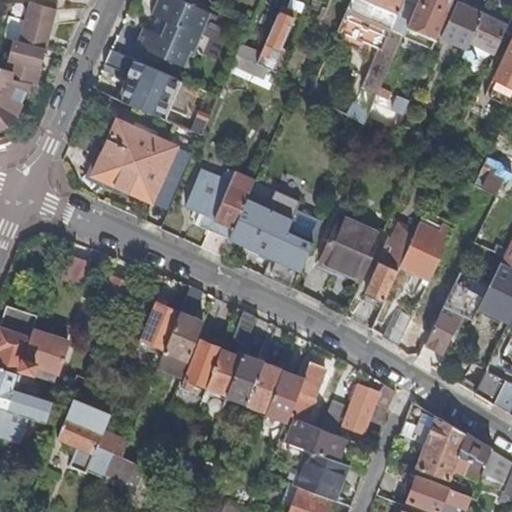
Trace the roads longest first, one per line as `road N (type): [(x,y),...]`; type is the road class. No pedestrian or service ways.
road 1 (unclassified): [(24,192),(194,264),(414,376)]
road 2 (residential): [(24,192),(112,0)]
road 3 (residential): [(364,511),(414,376)]
